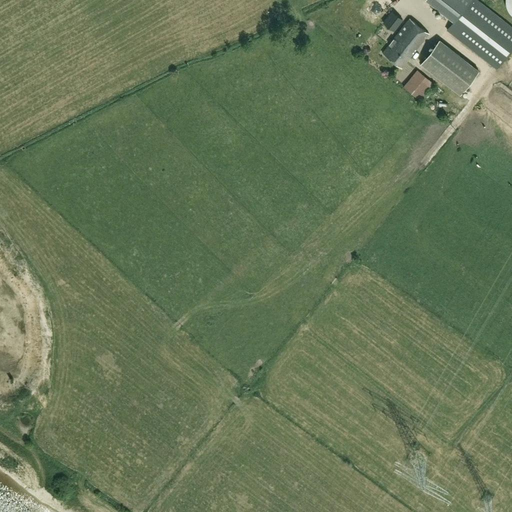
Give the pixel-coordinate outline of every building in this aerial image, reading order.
[(447,29),(496,68),(511,47),(511,27),(477,0),(427,0),(454,21),(447,29)] [(394,30),(402,19),(391,11),(383,22),(394,30)] [(401,68),(429,33),(409,18),(382,53),(401,68)] [(478,70),(439,39),(421,63),(460,94),(478,70)] [(417,69),(403,86),(419,99),(433,83),(417,69)]
